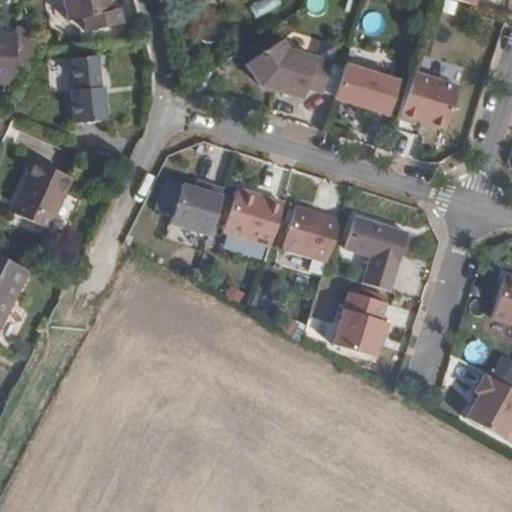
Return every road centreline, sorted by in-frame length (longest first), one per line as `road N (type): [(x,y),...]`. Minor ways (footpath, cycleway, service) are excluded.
road 1 (residential): [(166,116),(475,207)]
road 2 (residential): [(93,278),(166,116)]
road 3 (residential): [(423,365),(475,207)]
road 4 (residential): [(511,87),(475,207)]
